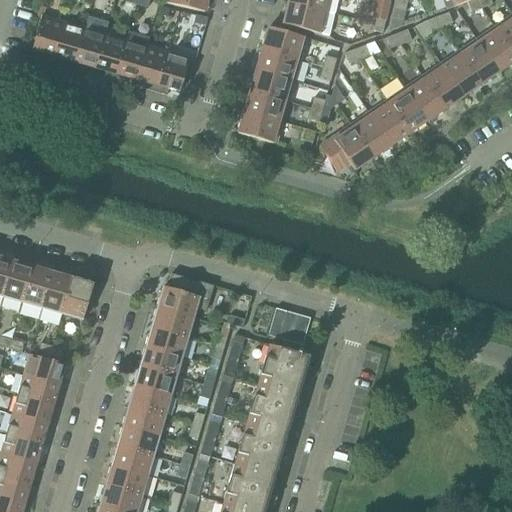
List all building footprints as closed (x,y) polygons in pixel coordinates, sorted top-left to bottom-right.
[(207,0),(167,0),(166,4),(205,13),(207,0)] [(289,0),(289,3),(335,14),(337,0),(289,0)] [(377,0),(373,18),(377,19),(386,21),(390,2),(380,0),(377,0)] [(408,0),(397,0),(395,8),(406,10),(408,0)] [(473,0),(443,0),(447,10),(468,2),(473,0)] [(478,0),(473,0),(468,2),(472,13),(482,9),(478,0)] [(490,0),(478,0),(482,9),(493,5),(490,0)] [(335,14),(289,3),(283,25),(329,36),(335,14)] [(41,20),(31,56),(43,59),(44,54),(54,57),(64,22),(44,17),(47,8),(41,7),(38,19),(41,20)] [(158,7),(156,15),(168,17),(170,10),(158,7)] [(449,13),(439,17),(443,28),(453,24),(449,13)] [(194,24),(206,26),(208,18),(196,16),(194,24)] [(511,16),(495,28),(511,53),(511,16)] [(443,28),(439,17),(428,21),(432,32),(443,28)] [(386,21),(377,19),(374,31),(383,33),(386,21)] [(63,65),(73,68),(85,28),(64,22),(54,57),(64,60),(63,65)] [(86,66),(96,69),(106,34),(85,28),(73,68),(84,71),(86,66)] [(269,28),(263,49),(300,61),(307,39),(269,28)] [(511,53),(495,28),(477,40),(499,73),(511,64),(511,53)] [(408,30),(398,34),(401,45),(412,41),(408,30)] [(129,33),(126,40),(115,80),(126,83),(127,78),(137,81),(147,46),(149,39),(129,33)] [(104,77),(115,80),(126,40),(106,34),(96,69),(106,72),(104,77)] [(401,45),(398,34),(387,38),(391,49),(401,45)] [(477,40),(459,53),(481,85),(499,73),(477,40)] [(146,89),(156,92),(168,52),(147,46),(137,81),(147,84),(146,89)] [(366,46),(355,50),(359,60),(370,57),(366,46)] [(263,49),(257,70),(294,81),(300,61),(263,49)] [(359,60),(355,50),(345,54),(349,64),(359,60)] [(168,52),(156,92),(167,96),(169,90),(180,93),(190,59),(168,52)] [(459,53),(441,65),(463,97),(481,85),(459,53)] [(326,56),(323,67),(334,70),(337,59),(326,56)] [(441,65),(423,77),(445,109),(463,97),(441,65)] [(334,70),(323,67),(320,78),(331,81),(334,70)] [(257,70),(251,91),(288,102),(294,81),(257,70)] [(423,77),(405,89),(427,122),(445,109),(423,77)] [(335,86),(332,96),(337,105),(345,100),(335,86)] [(405,89),(387,101),(409,134),(427,122),(405,89)] [(251,91),(245,111),(282,122),(288,102),(251,91)] [(325,101),(324,107),(331,109),(337,105),(332,96),(327,95),(325,101)] [(314,98),(311,108),(322,112),(324,107),(325,101),(314,98)] [(387,101),(369,114),(391,146),(409,134),(387,101)] [(322,112),(311,108),(308,119),(319,123),(322,112)] [(282,122),(245,111),(238,133),(276,144),(282,122)] [(369,114),(352,126),(374,158),(391,146),(369,114)] [(374,158),(352,126),(320,147),(334,167),(346,159),(355,171),(374,158)] [(305,129),(302,140),(313,143),(316,132),(305,129)] [(0,296),(3,298),(14,261),(0,257),(0,296)] [(3,298),(23,303),(34,267),(14,261),(3,298)] [(23,303),(43,309),(53,273),(34,267),(23,303)] [(43,309),(62,315),(73,278),(53,273),(43,309)] [(163,287),(157,308),(194,318),(197,308),(207,311),(214,286),(172,274),(167,288),(163,287)] [(73,278),(62,315),(83,321),(94,285),(73,278)] [(157,308),(152,328),(188,338),(194,318),(157,308)] [(268,336),(280,339),(288,312),(276,308),(268,336)] [(280,339),(291,342),(299,315),(288,312),(280,339)] [(299,315),(291,342),(303,346),(311,318),(299,315)] [(228,325),(243,329),(245,320),(230,316),(228,325)] [(152,328),(146,347),(182,358),(188,338),(152,328)] [(219,334),(215,346),(225,349),(228,337),(219,334)] [(0,338),(0,346),(10,349),(13,340),(1,336),(0,338)] [(13,340),(10,349),(22,352),(25,343),(13,340)] [(233,341),(223,376),(233,379),(243,344),(233,341)] [(38,352),(50,356),(53,346),(41,343),(38,352)] [(269,345),(258,385),(298,397),(302,385),(306,386),(310,372),(306,370),(310,357),(269,345)] [(53,346),(50,356),(62,359),(65,350),(53,346)] [(225,349),(215,346),(212,358),(221,361),(225,349)] [(146,347),(140,367),(177,377),(182,358),(146,347)] [(30,355),(24,375),(60,386),(66,365),(30,355)] [(140,367),(135,386),(171,397),(177,377),(140,367)] [(207,373),(204,385),(213,388),(217,376),(207,373)] [(24,375),(18,395),(54,405),(60,386),(24,375)] [(222,380),(212,415),(222,418),(226,404),(237,407),(239,398),(229,395),(232,383),(222,380)] [(213,388),(204,385),(200,397),(210,400),(213,388)] [(258,385),(246,425),(287,436),(290,424),(295,425),(299,411),(295,409),(298,397),(258,385)] [(135,386),(129,406),(165,417),(171,397),(135,386)] [(18,395),(12,414),(48,425),(54,405),(18,395)] [(129,406),(123,427),(159,437),(165,417),(129,406)] [(196,413),(192,425),(202,428),(205,416),(196,413)] [(12,414),(7,434),(43,445),(48,425),(12,414)] [(200,455),(211,457),(221,423),(210,420),(200,455)] [(202,428),(192,425),(189,437),(198,440),(202,428)] [(246,425),(235,464),(275,476),(279,463),(283,465),(288,450),(283,449),(287,436),(246,425)] [(123,427),(117,446),(154,457),(159,437),(123,427)] [(7,434),(1,454),(37,465),(43,445),(7,434)] [(117,446),(112,466),(148,476),(154,457),(117,446)] [(184,453),(181,465),(190,467),(194,455),(184,453)] [(1,454),(0,456),(0,475),(31,485),(37,465),(1,454)] [(199,460),(189,494),(199,497),(209,463),(199,460)] [(235,464),(223,504),(250,511),(264,511),(267,504),(272,505),(276,490),(272,489),(275,476),(235,464)] [(190,467),(181,465),(177,477),(187,479),(190,467)] [(112,466),(106,485),(142,496),(148,476),(112,466)] [(0,475),(0,497),(25,505),(31,485),(0,475)] [(106,485),(100,505),(124,511),(137,511),(142,496),(106,485)] [(173,492),(169,504),(179,507),(182,495),(173,492)] [(0,497),(0,511),(23,511),(25,505),(0,497)] [(183,511),(194,511),(198,502),(187,499),(183,511)]
